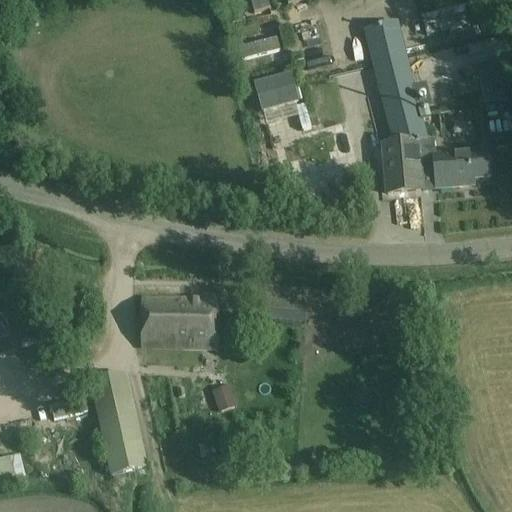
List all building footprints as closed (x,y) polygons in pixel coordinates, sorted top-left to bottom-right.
[(268,0),(250,0),(254,13),(270,9),(268,0)] [(260,34),(269,32),(268,23),(238,27),(241,45),(261,41),(260,34)] [(397,25),(365,33),(395,150),(416,145),(426,142),(421,121),(431,119),(428,108),(432,107),(426,84),(413,87),(397,25)] [(277,37),(240,48),(244,62),(281,51),(277,37)] [(292,78),(256,87),(264,115),(299,106),(292,78)] [(263,134),(278,129),(273,114),(258,120),(263,134)] [(271,142),(293,140),(293,130),(270,131),(271,142)] [(426,142),(416,145),(418,171),(421,192),(421,193),(437,191),(437,192),(464,189),(463,183),(473,181),(490,180),(487,152),(435,158),(433,142),(426,142)] [(388,150),(381,151),(386,196),(393,196),(421,193),(421,192),(418,171),(416,145),(395,150),(388,150)] [(84,289),(56,296),(71,360),(93,354),(86,329),(93,327),(84,289)] [(218,302),(143,299),(141,350),(210,352),(210,361),(227,361),(226,346),(216,346),(218,302)] [(265,321),(305,324),(307,303),(266,300),(265,321)] [(147,470),(126,374),(89,383),(110,478),(147,470)] [(235,407),(232,398),(216,403),(219,413),(235,407)] [(53,440),(62,434),(53,421),(44,428),(53,440)]
